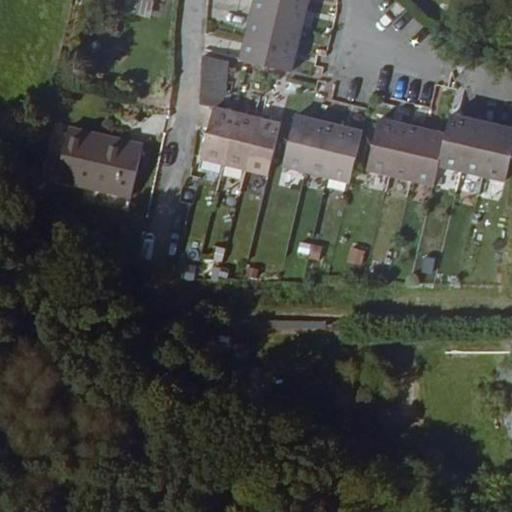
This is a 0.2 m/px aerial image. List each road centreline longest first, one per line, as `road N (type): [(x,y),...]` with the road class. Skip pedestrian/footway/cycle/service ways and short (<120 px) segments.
road 1 (residential): [(193,0),(154,252)]
road 2 (residential): [(468,76),(373,44),(361,0)]
